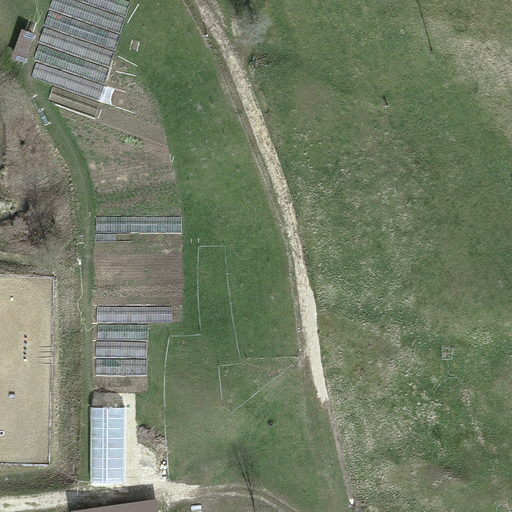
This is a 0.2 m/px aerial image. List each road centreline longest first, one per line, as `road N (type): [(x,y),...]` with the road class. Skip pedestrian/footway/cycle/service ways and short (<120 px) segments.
road 1 (track): [(195,0),(270,152),(295,249),(306,345)]
road 2 (track): [(331,511),(305,303)]
road 3 (track): [(156,502),(0,506)]
